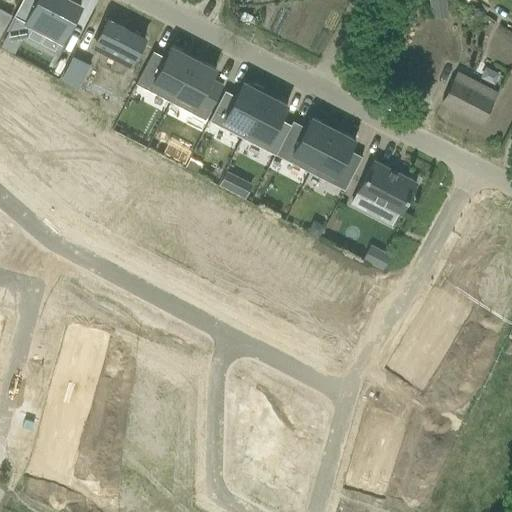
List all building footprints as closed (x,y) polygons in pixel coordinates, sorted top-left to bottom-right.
[(79,6),(67,0),(21,0),(13,17),(61,42),(79,6)] [(431,0),(429,0),(430,9),(448,8),(446,0),(431,0)] [(0,7),(0,25),(5,28),(12,14),(0,7)] [(144,37),(107,18),(95,43),(131,61),(144,37)] [(171,101),(194,57),(171,45),(148,89),(171,101)] [(90,64),(73,55),(61,77),(79,86),(90,64)] [(194,57),(171,101),(193,112),(216,68),(194,57)] [(442,101),(483,122),(499,91),(471,77),(458,70),(442,101)] [(242,137),(265,92),(263,91),(263,88),(255,83),(252,85),(243,81),(220,125),(242,137)] [(265,92),(242,137),(265,148),(287,104),(265,92)] [(288,160),(310,171),(333,127),(311,115),(288,160)] [(355,138),(333,127),(310,171),(332,183),(355,138)] [(416,183),(373,161),(351,204),(366,211),(372,199),(400,214),(416,183)] [(231,190),(238,176),(226,170),(219,184),(231,190)] [(511,226),(486,213),(471,242),(511,263),(507,274),(511,276),(511,226)] [(382,250),(374,264),(383,269),(391,254),(382,250)] [(282,328),(307,280),(282,267),(285,262),(267,253),(256,272),(272,281),(255,314),(282,328)] [(307,280),(282,328),(310,343),(320,323),(345,336),(363,302),(337,289),(334,294),(307,280)] [(416,318),(450,339),(462,319),(428,299),(416,318)] [(416,318),(405,336),(438,357),(450,339),(416,318)] [(67,325),(62,347),(99,357),(105,335),(67,325)] [(394,355),(427,375),(438,357),(405,336),(394,355)] [(99,357),(62,347),(56,368),(94,378),(99,357)] [(481,347),(477,355),(488,361),(492,352),(481,347)] [(117,352),(116,362),(128,363),(129,353),(117,352)] [(427,375),(394,355),(382,374),(415,395),(427,375)] [(488,361),(477,355),(472,364),(483,370),(488,361)] [(128,363),(116,362),(114,372),(127,373),(128,363)] [(56,368),(50,389),(88,399),(94,378),(56,368)] [(456,394),(468,400),(472,391),(461,385),(456,394)] [(88,399),(50,389),(45,410),(82,420),(88,399)] [(468,400),(456,394),(452,403),(463,408),(468,400)] [(112,395),(110,405),(123,407),(124,397),(112,395)] [(122,416),(123,407),(110,405),(109,415),(122,416)] [(366,407),(359,432),(397,443),(404,417),(366,407)] [(45,410),(39,431),(77,441),(82,420),(45,410)] [(71,462),(77,441),(39,431),(33,451),(71,462)] [(390,467),(397,443),(359,432),(352,456),(390,467)] [(107,439),(105,448),(118,450),(119,440),(107,439)] [(427,451),(438,457),(442,448),(431,442),(427,451)] [(117,460),(118,450),(105,448),(104,458),(117,460)] [(71,462),(33,451),(28,473),(65,483),(71,462)] [(433,465),(438,457),(427,451),(422,460),(433,465)] [(383,492),(390,467),(352,456),(345,482),(383,492)] [(426,479),(415,474),(411,483),(421,488),(426,479)] [(105,503),(117,504),(118,494),(107,493),(105,503)] [(345,503),(342,511),(410,511),(411,508),(381,500),(377,511),(345,503)]
